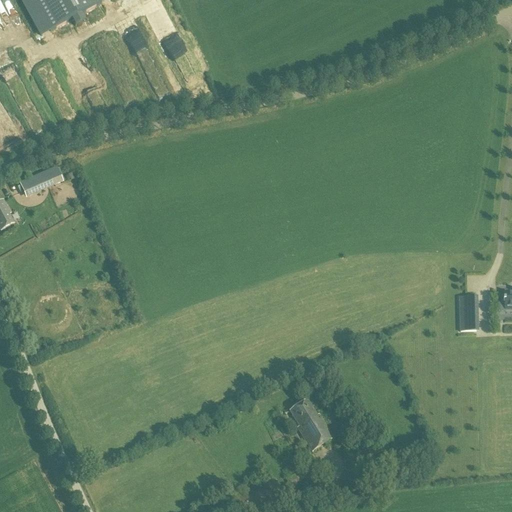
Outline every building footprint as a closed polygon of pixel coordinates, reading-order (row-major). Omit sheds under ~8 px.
[(20,0),(30,17),(41,37),(106,0),(20,0)] [(113,86),(128,80),(115,48),(107,52),(105,47),(109,45),(108,43),(103,45),(100,40),(95,43),(113,86)] [(42,112),(16,64),(0,72),(0,74),(22,115),(28,112),(31,118),(42,112)] [(0,135),(9,152),(25,144),(18,131),(15,133),(0,105),(0,135)] [(26,199),(63,183),(56,168),(19,184),(26,199)] [(14,224),(9,215),(10,214),(3,201),(0,202),(0,231),(0,232),(14,224)] [(55,228),(62,224),(58,217),(51,221),(55,228)] [(511,293),(503,294),(503,297),(498,297),(499,312),(511,312),(511,293)] [(478,332),(478,315),(459,315),(459,316),(460,333),(478,332)] [(317,417),(308,401),(289,412),(299,428),(297,429),(312,452),(334,439),(319,416),(317,417)] [(356,464),(370,454),(366,449),(370,447),(365,438),(344,453),(349,461),(352,459),(356,464)] [(309,465),(315,462),(312,456),(306,460),(309,465)] [(289,487),(298,482),(294,475),(285,480),(289,487)] [(258,511),(283,501),(273,479),(233,497),(237,506),(234,508),(235,511),(258,511)] [(305,490),(313,486),(310,480),(303,484),(305,490)]
